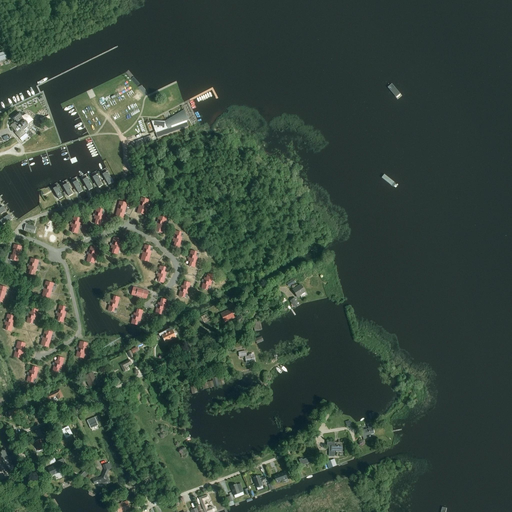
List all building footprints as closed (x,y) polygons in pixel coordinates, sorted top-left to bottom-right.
[(186,121),(189,120),(185,111),(166,122),(151,121),(158,138),(189,127),(186,121)] [(20,112),(13,118),(15,120),(16,120),(11,125),(16,132),(15,132),(20,138),(32,129),(33,126),(33,123),(33,121),(32,119),(29,117),(27,116),(24,116),(23,116),(20,112)] [(143,139),(146,145),(152,143),(150,137),(143,139)] [(109,185),(112,183),(110,178),(111,178),(107,171),(104,173),(105,173),(103,174),(106,180),(109,185)] [(99,188),(103,185),(100,181),(101,180),(97,174),(95,176),(93,177),(96,183),(99,188)] [(89,191),(93,188),(90,184),(91,183),(87,177),(85,179),(83,180),(86,185),(86,186),(89,191)] [(79,194),(83,191),(80,187),(81,186),(77,180),(75,182),(73,183),(76,188),(76,189),(79,194)] [(69,196),(73,194),(70,190),(71,189),(67,183),(65,185),(63,186),(66,191),(69,196)] [(59,199),(63,197),(60,193),(61,192),(58,186),(55,188),(53,189),(57,194),(56,194),(59,199)] [(146,204),(147,199),(141,197),(139,205),(147,207),(147,205),(146,204)] [(124,207),(126,203),(120,201),(118,208),(125,210),(126,208),(124,207)] [(140,208),(139,213),(145,215),(147,207),(139,205),(138,207),(140,208)] [(102,214),(103,209),(97,208),(95,215),(103,217),(103,215),(102,214)] [(119,211),(118,216),(123,218),(125,210),(118,208),(117,211),(119,211)] [(7,223),(12,219),(11,216),(10,217),(9,215),(4,219),(4,218),(0,220),(0,222),(2,225),(6,222),(7,223)] [(97,218),(95,223),(100,225),(103,217),(95,215),(94,217),(97,218)] [(79,223),(80,218),(74,216),(72,224),(80,226),(80,223),(79,223)] [(163,223),(165,218),(159,216),(157,223),(164,226),(165,223),(163,223)] [(158,227),(157,231),(162,233),(164,226),(157,223),(156,226),(158,227)] [(36,227),(26,224),(24,230),(35,233),(36,227)] [(74,227),(72,232),(77,234),(80,226),(72,224),(71,226),(74,227)] [(180,237),(182,232),(175,230),(173,238),(181,240),(182,237),(180,237)] [(118,244),(119,239),(114,237),(112,245),(120,247),(120,245),(118,244)] [(175,241),(174,246),(179,248),(181,240),(173,238),(173,240),(175,241)] [(17,261),(21,246),(14,244),(10,259),(17,261)] [(149,251),(151,246),(145,244),(143,252),(150,254),(151,252),(149,251)] [(113,248),(112,253),(117,254),(120,247),(112,245),(111,247),(113,248)] [(95,253),(96,247),(90,246),(88,253),(96,256),(97,253),(95,253)] [(196,257),(197,252),(191,250),(189,258),(196,260),(197,257),(196,257)] [(150,254),(143,252),(141,259),(148,261),(150,254)] [(90,257),(89,262),(94,263),(96,256),(88,253),(88,256),(90,257)] [(36,265),(37,260),(31,258),(29,266),(37,268),(37,265),(36,265)] [(190,261),(189,266),(194,267),(196,260),(189,258),(188,260),(190,261)] [(30,269),(29,274),(34,275),(37,268),(29,266),(28,268),(30,269)] [(164,272),(166,267),(160,266),(158,273),(165,275),(166,273),(164,272)] [(159,276),(158,281),(163,283),(165,275),(158,273),(157,276),(159,276)] [(207,279),(204,278),(204,280),(211,282),(213,275),(208,274),(207,279)] [(289,287),(296,283),(293,278),(286,283),(289,287)] [(209,284),(210,285),(211,282),(204,280),(202,288),(207,289),(209,284)] [(50,288),(52,283),(46,281),(44,289),(51,291),(52,288),(50,288)] [(184,287),(181,286),(181,288),(188,291),(190,283),(185,282),(184,287)] [(293,289),(297,295),(299,298),(301,296),(300,295),(306,291),(301,284),(293,289)] [(133,287),(133,289),(131,294),(139,296),(141,289),(139,288),(133,287)] [(186,293),(187,293),(188,291),(181,288),(178,296),(185,298),(186,293)] [(45,292),(44,297),(49,298),(51,291),(44,289),(43,291),(45,292)] [(147,298),(147,297),(148,291),(141,289),(139,296),(142,297),(147,298)] [(113,301),(110,300),(110,303),(117,305),(120,298),(114,296),(113,301)] [(160,304),(158,303),(157,305),(165,307),(167,300),(162,298),(160,304)] [(300,305),(295,298),(290,301),(295,308),(300,305)] [(115,307),(117,308),(117,305),(110,303),(108,310),(114,312),(115,307)] [(221,314),(225,323),(235,318),(231,309),(234,307),(232,303),(228,305),(230,309),(221,314)] [(64,312),(65,307),(59,305),(57,313),(65,315),(66,313),(64,312)] [(162,309),(164,310),(165,307),(157,305),(155,313),(161,314),(162,309)] [(31,313),(29,312),(28,315),(36,317),(38,309),(33,308),(31,313)] [(136,314),(134,313),(133,316),(141,318),(143,310),(137,309),(136,314)] [(58,316),(57,321),(63,322),(65,315),(57,313),(57,315),(58,316)] [(8,314),(6,322),(13,324),(14,321),(12,321),(14,316),(8,314)] [(212,319),(213,318),(211,314),(206,317),(205,315),(201,316),(205,324),(212,320),(212,319)] [(33,319),(36,319),(36,317),(28,315),(26,322),(32,324),(33,319)] [(138,320),(140,321),(141,318),(133,316),(131,323),(137,325),(138,320)] [(260,321),(253,323),(255,331),(262,330),(260,321)] [(13,324),(6,322),(5,325),(7,325),(6,330),(11,331),(13,324)] [(166,330),(170,339),(176,337),(171,327),(166,330)] [(49,337),(50,331),(45,330),(43,338),(50,340),(51,337),(49,337)] [(165,342),(170,339),(166,330),(159,334),(160,336),(162,335),(165,342)] [(44,341),(43,346),(48,347),(50,340),(43,338),(42,340),(44,341)] [(81,347),(79,346),(78,348),(86,351),(88,343),(82,341),(81,347)] [(18,347),(17,347),(16,349),(23,351),(25,344),(20,342),(18,347)] [(83,353),(85,353),(86,351),(78,348),(76,356),(82,358),(83,353)] [(21,353),(23,353),(23,351),(16,349),(14,356),(19,358),(21,353)] [(246,362),(255,361),(254,355),(253,355),(253,353),(249,354),(249,356),(247,356),(245,351),(238,352),(239,356),(245,355),(245,357),(246,362)] [(57,362),(55,361),(54,364),(62,366),(64,358),(58,357),(57,362)] [(126,366),(132,363),(130,360),(120,364),(124,372),(128,370),(126,366)] [(59,368),(61,368),(62,366),(54,364),(52,371),(58,373),(59,368)] [(32,372),(29,371),(29,373),(36,376),(38,368),(33,367),(32,372)] [(89,387),(98,383),(92,372),(84,376),(89,387)] [(34,377),(36,378),(36,376),(29,373),(27,381),(33,383),(34,377)] [(202,383),(203,389),(225,384),(223,378),(202,383)] [(58,399),(63,396),(60,389),(46,396),(50,403),(54,402),(52,397),(57,395),(58,399)] [(19,405),(7,411),(8,412),(10,416),(22,411),(21,410),(19,405)] [(100,420),(98,416),(94,417),(87,420),(87,421),(88,425),(89,424),(91,428),(98,425),(96,421),(100,420)] [(366,435),(374,433),(371,423),(367,424),(368,428),(364,430),(363,427),(361,428),(364,439),(367,438),(366,435)] [(65,437),(72,434),(68,426),(62,430),(65,437)] [(38,450),(45,447),(41,439),(34,442),(38,450)] [(334,451),(336,451),(342,451),(342,446),(335,446),(335,442),(327,442),(327,446),(330,446),(330,456),(334,456),(334,451)] [(11,461),(9,457),(5,450),(0,451),(0,453),(3,460),(4,464),(5,464),(8,471),(14,469),(11,461)] [(301,466),(313,461),(311,456),(302,460),(302,458),(299,459),(301,466)] [(57,461),(58,464),(48,468),(51,476),(55,474),(56,475),(57,475),(58,475),(59,475),(60,475),(60,474),(61,474),(61,473),(61,471),(62,471),(60,467),(66,464),(64,458),(57,461)] [(326,462),(329,469),(337,466),(335,459),(326,462)] [(110,463),(107,464),(104,465),(105,470),(102,477),(98,479),(98,477),(93,479),(95,484),(98,482),(104,485),(110,483),(107,475),(109,470),(112,468),(110,463)] [(303,477),(300,469),(294,471),(298,480),(303,477)] [(84,470),(79,476),(83,480),(88,474),(84,470)] [(284,472),(273,476),(276,483),(287,479),(284,472)] [(259,476),(254,478),(258,490),(264,488),(262,483),(267,481),(266,478),(265,477),(260,479),(259,476)] [(236,484),(231,486),(234,495),(240,493),(239,492),(243,491),(240,483),(236,485),(236,484)] [(199,498),(204,510),(204,511),(214,511),(215,511),(215,510),(215,509),(215,508),(215,507),(214,507),(213,506),(212,506),(207,508),(207,506),(209,506),(207,502),(205,503),(204,500),(209,498),(207,495),(199,498)] [(230,496),(225,498),(228,506),(234,504),(233,500),(232,501),(230,496)] [(128,501),(120,505),(116,506),(118,510),(118,511),(119,511),(130,508),(128,501)]
